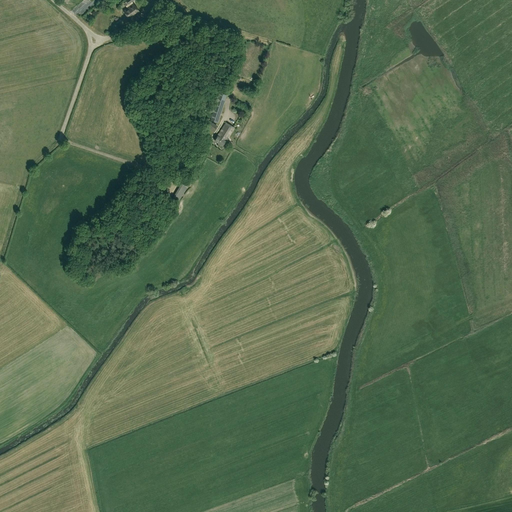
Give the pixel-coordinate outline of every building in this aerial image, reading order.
[(133,3),(123,10),(130,19),(140,12),(133,3)] [(220,89),(210,120),(218,122),(228,91),(229,87),(221,85),(220,89)] [(225,141),(228,137),(234,127),(226,122),(215,140),(222,145),(225,141)] [(57,147),(63,141),(61,139),(55,145),(57,147)] [(178,203),(187,187),(181,183),(171,200),(178,203)]
